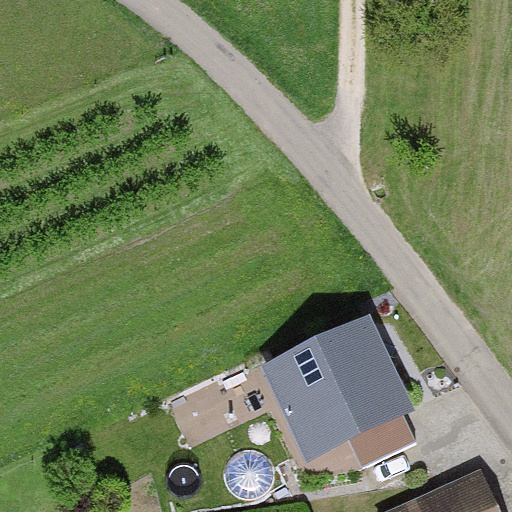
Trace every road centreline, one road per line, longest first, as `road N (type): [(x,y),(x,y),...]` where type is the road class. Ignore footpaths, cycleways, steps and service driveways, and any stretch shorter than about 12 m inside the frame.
road 1 (track): [(345,0),(347,200)]
road 2 (residential): [(408,274),(511,421)]
